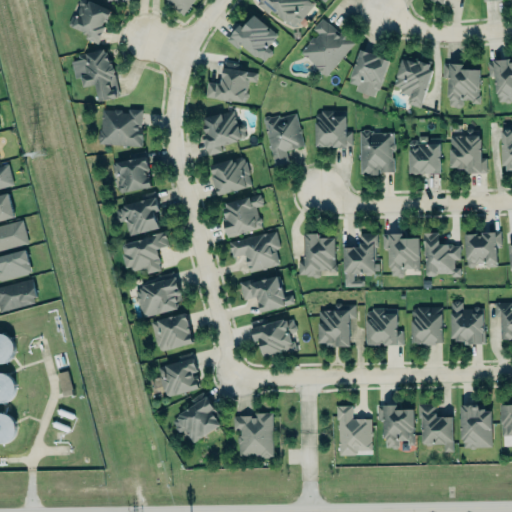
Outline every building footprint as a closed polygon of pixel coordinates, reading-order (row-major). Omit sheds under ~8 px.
[(90,0),(111,9),(106,21),(103,20),(101,25),(104,26),(98,41),(97,42),(85,37),(87,32),(67,24),(71,15),(71,14),(76,1),(78,2),(78,0),(90,0)] [(313,5),(307,0),(257,0),(256,2),(266,12),(270,7),(292,27),(313,5)] [(277,34),(253,15),(243,27),(239,23),(226,39),(237,48),(240,44),(263,62),(271,51),(266,47),(277,34)] [(354,42),(325,75),(300,51),(318,33),(313,28),(322,17),(354,42)] [(70,56),(74,78),(80,77),(82,86),(94,84),(97,101),(117,97),(108,49),(70,56)] [(360,49),(390,59),(379,89),(376,89),(374,96),(355,90),(357,84),(348,81),(360,49)] [(492,59),(511,57),(511,98),(511,99),(509,101),(505,102),(503,100),(498,101),(497,96),(496,92),(495,92),(493,75),(487,76),(486,61),(492,60),(492,59)] [(430,63),(428,68),(432,70),(420,107),(406,103),(408,95),(400,92),(400,89),(398,88),(397,85),(393,84),(402,58),(416,62),(417,59),(430,63)] [(204,96),(244,102),(247,80),(255,81),(257,72),(236,69),(237,63),(223,61),(220,83),(207,81),(204,96)] [(480,69),(463,68),(463,63),(442,62),(442,77),(447,77),(447,106),(461,106),(462,101),(479,101),(480,69)] [(142,109),(128,108),(128,110),(100,109),(98,144),(140,145),(142,109)] [(200,116),(207,154),(222,151),(220,143),(245,139),(243,128),(237,129),(233,110),(200,116)] [(315,147),(352,146),(351,130),(346,130),(345,115),(334,115),(334,110),(314,110),(315,147)] [(286,150),(303,146),(295,113),(279,117),(279,114),(270,116),(267,115),(264,115),(262,118),(274,167),(289,164),(286,150)] [(502,170),(511,169),(511,126),(501,126),(502,170)] [(359,130),(360,173),(368,173),(368,174),(377,174),(377,168),(379,168),(379,171),(394,171),(393,157),(392,157),(392,151),(393,151),(393,150),(395,149),(394,143),(393,141),(393,131),(373,132),(372,130),(370,130),(368,128),(364,128),(363,130),(359,130)] [(480,157),(480,135),(449,135),(449,167),(466,167),(466,172),(486,172),(486,157),(480,157)] [(409,173),(440,172),(439,141),(408,142),(409,173)] [(208,165),(216,195),(252,184),(243,155),(208,165)] [(151,186),(145,156),(112,162),(118,193),(151,186)] [(0,164),(0,187),(13,184),(7,163),(0,164)] [(0,193),(7,192),(14,216),(0,219),(0,193)] [(222,202),(226,218),(222,219),(226,236),(261,227),(256,206),(262,205),(260,193),(222,202)] [(161,227),(153,197),(114,207),(118,221),(125,219),(129,235),(161,227)] [(0,250),(29,243),(22,218),(0,224),(0,250)] [(275,229),(228,242),(232,256),(243,253),(248,272),(279,264),(275,249),(278,248),(279,245),(275,229)] [(124,243),(142,238),(142,236),(164,231),(168,245),(156,248),(159,261),(158,263),(160,269),(146,273),(145,267),(135,269),(131,269),(130,265),(125,266),(121,253),(124,253),(122,246),(124,243)] [(482,233),(499,231),(500,244),(495,244),(497,265),(493,266),(488,266),(484,263),(476,263),(474,266),(469,267),(466,264),(464,234),(477,233),(477,236),(482,236),(482,233)] [(359,233),(359,247),(343,247),(343,281),(353,281),(353,273),(364,273),(365,274),(369,274),(371,272),(374,272),(373,258),(375,258),(375,246),(377,246),(377,232),(359,233)] [(419,237),(401,237),(402,233),(382,232),(382,248),(389,248),(388,275),(403,276),(403,269),(418,269),(419,237)] [(424,232),(424,274),(460,274),(460,267),(454,267),(453,259),(460,259),(459,244),(438,244),(438,232),(424,232)] [(334,237),(335,263),(336,263),(335,274),(319,274),(318,277),(313,277),(311,275),(305,276),(305,274),(298,274),(298,259),(304,259),(303,233),(317,233),(317,238),(334,237)] [(0,255),(25,249),(31,271),(0,280),(0,255)] [(238,281),(252,278),(252,280),(264,277),(264,278),(278,275),(278,277),(281,279),(282,282),(281,285),(284,295),(291,293),(293,302),(260,312),(256,296),(252,297),(252,296),(243,299),(238,281)] [(141,317),(177,308),(175,301),(181,300),(176,277),(134,286),(141,317)] [(0,285),(0,310),(34,302),(33,297),(36,296),(31,278),(0,285)] [(463,344),(484,344),(483,307),(479,307),(478,305),(474,305),(471,307),(462,307),(462,300),(459,300),(458,299),(454,299),(453,301),(450,301),(451,338),(455,338),(455,341),(463,341),(463,344)] [(511,302),(493,303),(493,316),(500,316),(501,339),(511,338),(511,302)] [(349,345),(349,318),(355,318),(354,303),(334,304),(334,309),(318,309),(318,342),(329,342),(329,346),(349,345)] [(441,306),(410,306),(411,343),(442,343),(441,306)] [(396,307),(365,308),(366,345),(402,344),(402,329),(397,330),(396,307)] [(150,321),(156,345),(158,345),(159,348),(162,350),(192,342),(185,312),(150,321)] [(297,349),(291,317),(250,324),(253,342),(259,340),(262,356),(297,349)] [(0,361),(3,361),(8,359),(11,355),(13,350),(13,344),(11,339),(8,335),(3,333),(0,332),(0,361)] [(156,366),(162,390),(164,390),(165,393),(168,395),(175,393),(175,394),(199,389),(196,379),(194,379),(192,373),(197,372),(192,351),(177,354),(178,360),(156,366)] [(56,372),(67,369),(74,393),(62,396),(56,372)] [(0,400),(4,400),(9,398),(12,393),(14,389),(14,383),(12,378),(8,374),(4,372),(0,371),(0,400)] [(191,442),(222,422),(202,391),(191,398),(194,404),(170,419),(178,432),(183,429),(191,442)] [(452,416),(436,416),(435,403),(419,403),(420,443),(443,443),(443,451),(453,450),(452,416)] [(461,404),(472,404),(474,403),(476,403),(478,404),(479,406),(479,409),(485,409),(485,410),(491,410),(491,446),(476,446),(475,448),(471,448),(468,446),(463,446),(463,439),(461,439),(461,404)] [(383,404),(394,404),(395,409),(403,409),(405,409),(414,408),(414,444),(408,444),(408,440),(399,440),(399,445),(396,448),(393,448),(391,446),(385,446),(385,438),(383,439),(383,404)] [(511,434),(507,435),(507,434),(502,434),(501,404),(507,404),(508,405),(511,404),(511,434)] [(339,455),(354,455),(356,452),(356,450),(360,450),(360,451),(364,451),(363,450),(371,449),(371,436),(372,435),(372,431),(371,430),(371,418),(364,418),(365,418),(352,418),(352,405),(336,405),(336,418),(338,418),(339,455)] [(0,443),(5,442),(9,439),(13,435),(14,430),(14,425),(12,420),(9,416),(5,413),(0,412),(0,443)] [(233,415),(233,428),(238,428),(238,456),(272,455),(272,412),(255,412),(255,415),(233,415)]
